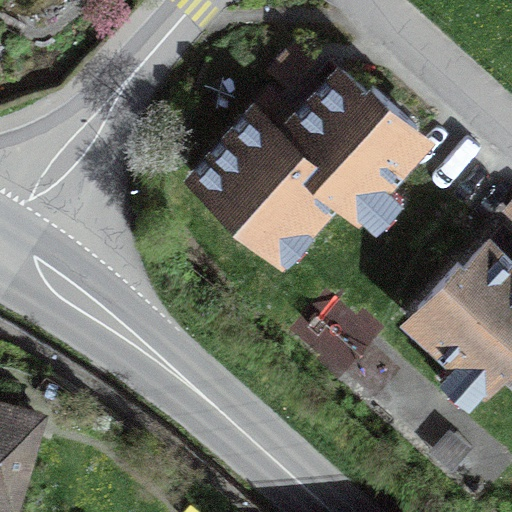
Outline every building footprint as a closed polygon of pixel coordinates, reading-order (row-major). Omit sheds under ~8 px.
[(296,41),(264,73),(282,90),(314,58),(296,41)] [(168,182),(265,268),(319,207),(344,229),(417,147),(332,71),(273,138),(236,105),(168,182)] [(511,196),(502,207),(511,216),(511,196)] [(511,388),(511,277),(477,242),(422,302),(459,340),(438,376),(469,400),(494,371),(511,388)] [(0,499),(14,504),(39,414),(0,403),(0,499)]
